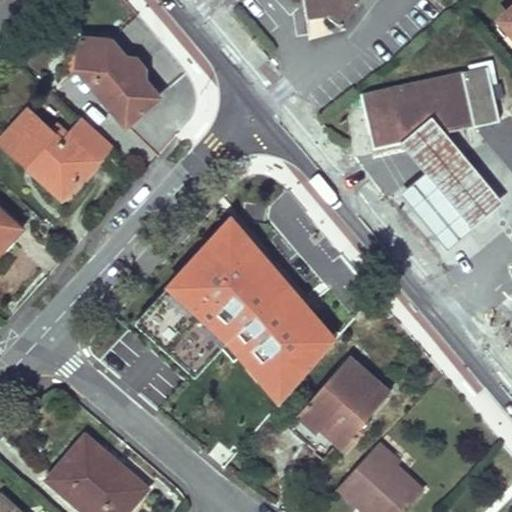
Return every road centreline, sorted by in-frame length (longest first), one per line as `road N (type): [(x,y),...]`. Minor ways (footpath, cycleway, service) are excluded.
road 1 (primary): [(511,400),(264,104)]
road 2 (residential): [(39,337),(217,144),(264,104)]
road 3 (residential): [(39,337),(216,489)]
road 4 (primary): [(264,104),(177,0)]
